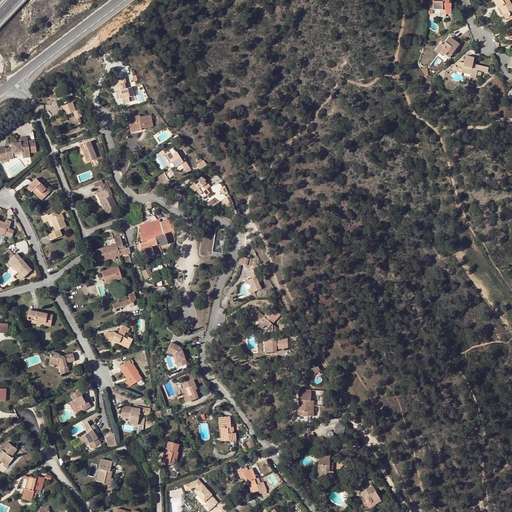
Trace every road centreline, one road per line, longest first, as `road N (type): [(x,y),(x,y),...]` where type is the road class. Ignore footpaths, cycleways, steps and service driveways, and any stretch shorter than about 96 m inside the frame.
road 1 (unknown): [(359,425),(273,278),(245,200),(338,83),(395,73)]
road 2 (residential): [(99,114),(129,193),(231,226),(234,256),(204,365),(268,451)]
road 3 (track): [(276,162),(283,284),(334,333),(409,445),(421,488),(438,511)]
road 4 (unknown): [(511,119),(440,130),(415,112),(395,73),(400,0)]
road 5 (residential): [(17,77),(88,236)]
road 6 (tertiary): [(118,0),(17,77)]
